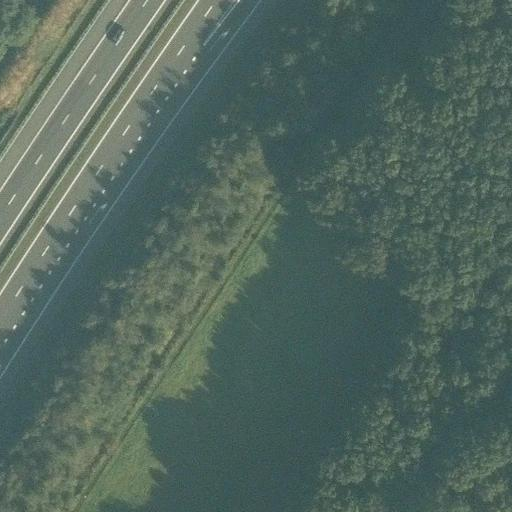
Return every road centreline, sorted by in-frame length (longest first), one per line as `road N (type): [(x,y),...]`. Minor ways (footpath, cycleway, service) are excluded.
road 1 (motorway): [(0,324),(184,42)]
road 2 (motorway): [(147,0),(0,223)]
